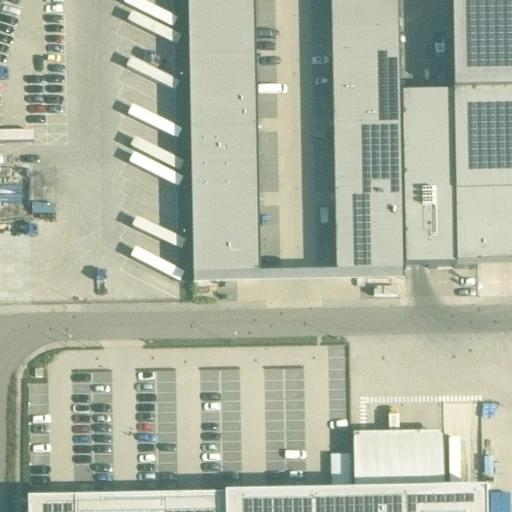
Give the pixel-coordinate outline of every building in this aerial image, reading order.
[(256,62),(254,0),(187,0),(188,63),(256,62)] [(397,0),(330,0),(331,60),(399,59),(397,0)] [(511,0),(451,0),(453,97),(401,98),(405,271),(511,268),(511,0)] [(399,59),(331,60),(333,132),(400,131),(399,59)] [(257,134),(256,62),(188,63),(190,135),(257,134)] [(400,131),(333,132),(334,204),(402,203),(400,131)] [(258,206),(257,134),(190,135),(191,207),(258,206)] [(402,203),(334,204),(335,277),(403,275),(402,203)] [(260,278),(258,206),(191,207),(192,279),(260,278)] [(50,504),(28,504),(27,511),(486,511),(486,496),(50,504)]
